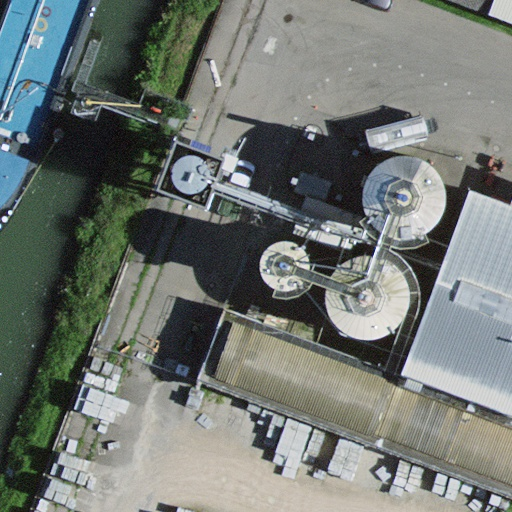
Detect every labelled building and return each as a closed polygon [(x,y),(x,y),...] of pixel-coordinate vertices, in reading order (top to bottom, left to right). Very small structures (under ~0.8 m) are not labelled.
[(454,0),(492,14),(497,0),(454,0)] [(511,0),(497,0),(492,14),(511,21),(511,0)] [(311,132),(292,180),(341,199),(360,150),(311,132)] [(178,140),(159,188),(206,206),(225,158),(178,140)] [(389,159),(376,167),(368,179),(364,194),(366,209),(373,222),(385,232),(399,236),(414,236),(428,230),(439,219),(445,205),(446,190),(441,176),(431,165),(418,157),(403,155),(389,159)] [(404,374),(511,412),(511,205),(471,190),(404,374)] [(307,196),(294,232),(350,252),(362,216),(307,196)] [(262,254),(260,264),(262,274),(267,282),(276,288),(287,289),(296,286),(304,279),(309,270),(309,260),(305,250),(298,243),(288,240),(278,241),(268,245),(262,254)] [(352,257),(339,266),(331,278),(328,293),(330,308),(337,321),(348,330),(363,335),(378,335),(392,329),(402,318),(408,304),(409,289),(404,275),(395,263),(382,256),(367,254),(352,257)] [(511,490),(511,412),(404,374),(226,308),(203,382),(511,490)]
